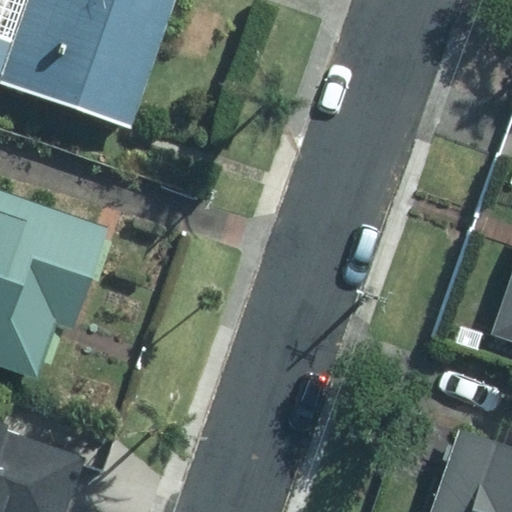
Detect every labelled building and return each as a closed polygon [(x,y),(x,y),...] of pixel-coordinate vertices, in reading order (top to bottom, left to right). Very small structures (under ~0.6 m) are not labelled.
[(0,84),(130,128),(173,0),(23,0),(10,39),(0,68),(0,84)] [(0,68),(10,39),(0,35),(0,68)] [(72,332),(108,225),(0,188),(0,368),(36,381),(54,326),(72,332)] [(0,511),(65,511),(84,456),(5,429),(7,423),(0,420),(0,511)] [(511,511),(511,456),(464,439),(438,511),(511,511)]
